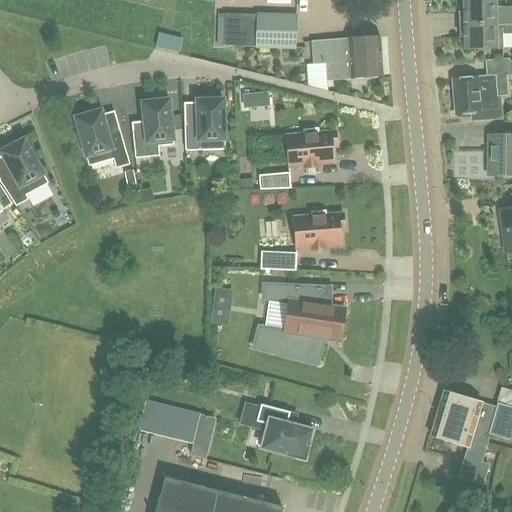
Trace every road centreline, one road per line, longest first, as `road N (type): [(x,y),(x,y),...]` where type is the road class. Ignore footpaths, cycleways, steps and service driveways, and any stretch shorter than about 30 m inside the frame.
road 1 (secondary): [(371,511),(418,356),(425,265),(402,0)]
road 2 (residential): [(236,74),(163,68),(18,105)]
